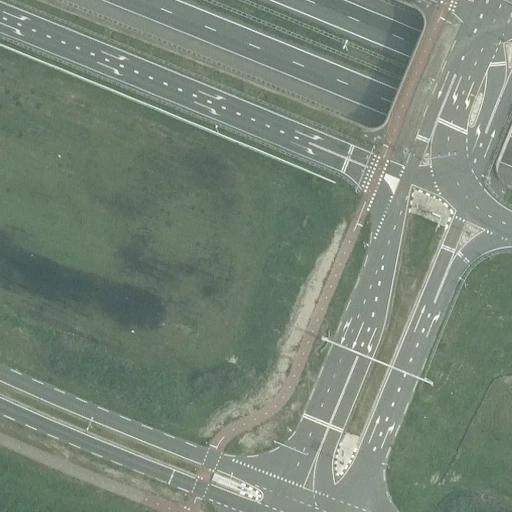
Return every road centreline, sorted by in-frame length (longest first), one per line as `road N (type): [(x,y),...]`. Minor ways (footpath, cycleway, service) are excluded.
road 1 (trunk): [(0,10),(408,176)]
road 2 (trunk): [(134,0),(511,154)]
road 3 (tertiary): [(408,176),(286,492)]
road 4 (tertiary): [(354,511),(470,201)]
road 5 (tertiary): [(286,492),(0,376)]
road 6 (tertiary): [(0,408),(249,511)]
road 7 (trunk): [(511,85),(302,0)]
road 8 (tertiary): [(474,13),(408,176)]
